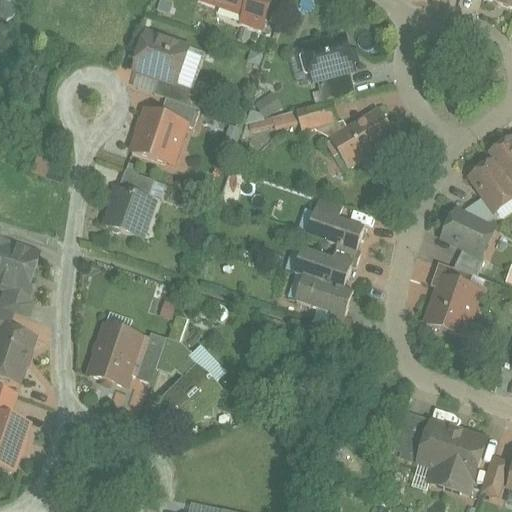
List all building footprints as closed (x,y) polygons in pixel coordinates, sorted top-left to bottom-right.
[(205,0),(205,2),(248,17),(249,17),(255,0),(205,0)] [(255,0),(249,17),(248,17),(245,25),(264,31),(274,0),(255,0)] [(511,0),(484,0),(484,1),(511,10),(511,0)] [(191,50),(149,36),(136,74),(161,83),(178,89),(179,88),(191,50)] [(346,40),(306,50),(315,85),(319,84),(352,76),(356,74),(346,40)] [(352,76),(319,84),(325,108),(334,106),(358,99),(352,76)] [(179,88),(178,89),(161,83),(156,98),(168,102),(190,109),(195,93),(179,88)] [(272,99),(257,108),(266,121),(281,112),(272,99)] [(190,109),(168,102),(162,119),(189,128),(188,130),(196,132),(202,114),(190,109)] [(325,108),(299,115),(304,135),(339,127),(334,106),(325,108)] [(381,113),(332,143),(333,145),(329,147),(336,160),(341,158),(350,172),(363,165),(368,172),(391,158),(386,151),(399,143),(381,113)] [(162,119),(148,115),(134,155),(168,167),(172,154),(181,150),(188,130),(189,128),(162,119)] [(511,142),(492,157),(496,163),(511,186),(511,142)] [(511,186),(496,163),(472,180),(486,200),(495,213),(496,212),(498,216),(511,206),(511,186)] [(156,184),(127,174),(123,188),(152,198),(156,184)] [(156,206),(123,194),(120,205),(116,207),(108,230),(113,232),(114,234),(119,236),(121,235),(138,241),(146,220),(151,222),(156,206)] [(486,200),(462,217),(487,229),(501,219),(498,216),(496,212),(495,213),(486,200)] [(345,210),(322,202),(317,216),(321,217),(321,216),(340,223),(345,210)] [(462,217),(457,214),(444,241),(466,252),(480,259),(480,258),(484,260),(497,234),(487,229),(462,217)] [(340,223),(321,216),(321,217),(313,240),(310,238),(309,239),(340,250),(362,257),(363,257),(359,255),(367,232),(340,223)] [(0,244),(0,289),(12,293),(30,300),(35,286),(30,284),(39,258),(0,244)] [(362,257),(340,250),(335,263),(335,264),(354,270),(358,271),(362,257)] [(480,259),(466,252),(455,273),(474,279),(478,280),(488,261),(484,260),(480,258),(480,259)] [(335,263),(305,253),(304,254),(308,255),(300,278),(297,276),(296,277),(355,297),(355,296),(355,297),(342,292),(346,281),(350,282),(354,270),(335,264),(335,263)] [(455,273),(441,267),(433,290),(440,293),(445,294),(449,284),(470,291),(474,279),(455,273)] [(501,285),(511,289),(511,269),(507,268),(501,285)] [(355,297),(296,277),(296,278),(310,282),(302,305),(298,304),(298,305),(334,318),(334,317),(347,321),(351,309),(347,308),(351,296),(355,298),(355,297)] [(449,284),(445,294),(440,293),(428,327),(466,340),(482,295),(470,291),(449,284)] [(30,300),(12,293),(5,314),(14,317),(28,322),(33,308),(28,307),(30,300)] [(5,314),(0,312),(0,329),(9,332),(14,317),(5,314)] [(347,321),(334,317),(334,318),(329,331),(352,338),(356,324),(347,321)] [(9,332),(0,329),(0,380),(18,387),(34,341),(9,332)] [(145,342),(107,330),(102,347),(98,348),(95,356),(97,360),(91,379),(129,392),(133,380),(145,343),(145,342)] [(168,343),(153,338),(151,344),(138,381),(138,382),(153,387),(158,373),(168,343)] [(184,348),(168,342),(168,343),(158,373),(173,379),(191,361),(194,358),(184,348)] [(145,343),(133,380),(138,381),(151,344),(145,343)] [(191,361),(178,374),(187,383),(164,406),(192,434),(206,420),(214,420),(214,412),(228,398),(191,361)] [(17,399),(0,393),(0,418),(9,422),(17,399)] [(9,422),(0,418),(0,469),(13,474),(18,460),(20,459),(22,454),(21,452),(29,428),(9,422)] [(434,427),(406,418),(394,452),(405,456),(404,461),(421,467),(434,427)] [(487,444),(434,427),(421,467),(437,472),(432,487),(470,500),(487,444)] [(511,467),(496,461),(484,495),(500,501),(511,467)]
